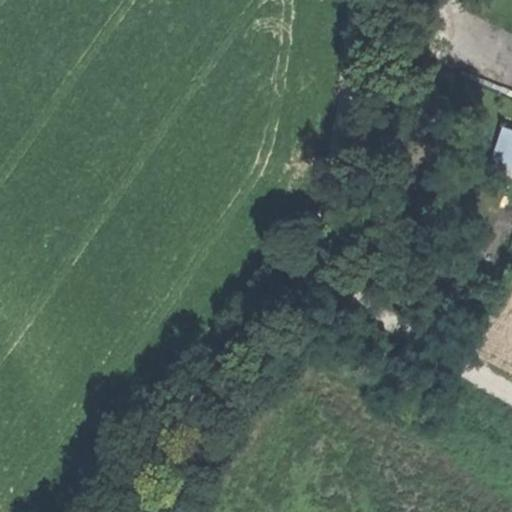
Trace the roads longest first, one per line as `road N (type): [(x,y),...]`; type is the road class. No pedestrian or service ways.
road 1 (track): [(368,0),(364,89),(328,231),(326,270),(384,322),(511,394)]
road 2 (track): [(326,270),(137,511)]
